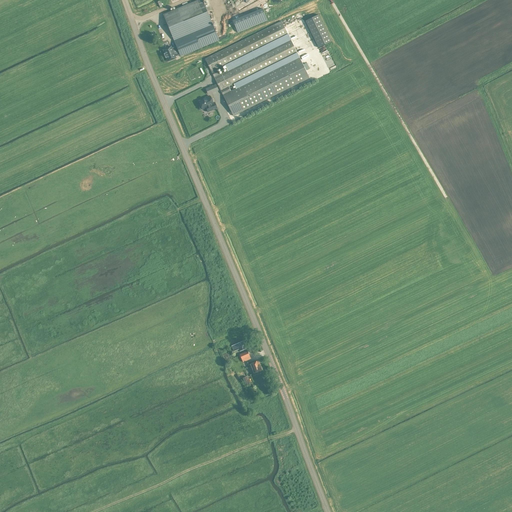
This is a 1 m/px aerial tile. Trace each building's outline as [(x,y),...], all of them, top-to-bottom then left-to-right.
[(167,61),(176,58),(219,40),(213,24),(212,25),(202,0),(196,0),(163,14),(176,46),(172,47),(171,46),(163,49),(167,61)] [(234,20),(238,32),(267,20),(262,8),(234,20)] [(305,21),(319,47),(331,41),(317,14),(305,21)] [(281,21),(205,59),(233,116),(309,78),(299,57),(230,91),(228,87),(297,52),(290,39),(219,75),(217,70),(288,34),(281,21)] [(206,108),(208,112),(217,108),(215,102),(213,103),(210,96),(205,98),(206,98),(199,101),(202,109),(206,108)] [(243,341),(230,346),(232,352),(239,349),(240,351),(246,348),(243,341)] [(262,370),(258,360),(249,363),(253,373),(262,370)]
